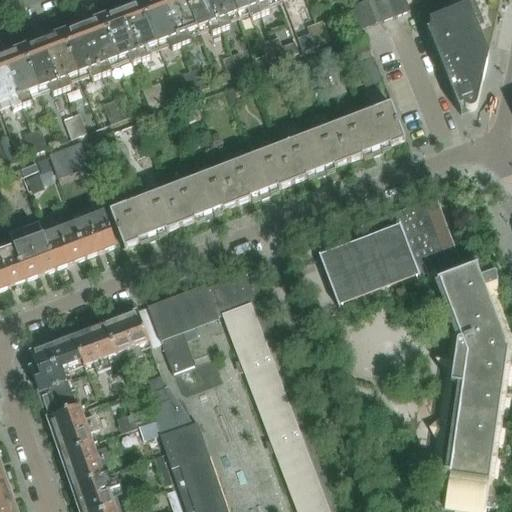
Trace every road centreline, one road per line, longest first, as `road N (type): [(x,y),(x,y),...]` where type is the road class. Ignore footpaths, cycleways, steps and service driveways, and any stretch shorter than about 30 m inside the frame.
road 1 (residential): [(495,144),(0,334)]
road 2 (residential): [(49,511),(0,368)]
